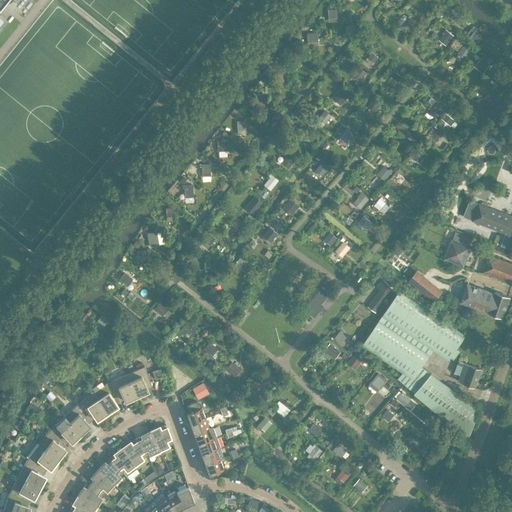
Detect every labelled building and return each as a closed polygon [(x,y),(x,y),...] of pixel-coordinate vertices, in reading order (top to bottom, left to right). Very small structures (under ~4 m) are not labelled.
[(0,0),(0,9),(5,3),(9,3),(11,0),(0,0)] [(336,18),(336,9),(327,9),(328,18),(336,18)] [(409,19),(407,23),(414,28),(418,22),(409,16),(408,18),(409,19)] [(472,27),(468,32),(471,34),(470,36),(475,39),(476,38),(478,40),(482,35),(480,33),(482,31),(477,27),(475,30),(472,27)] [(445,45),(453,36),(445,29),(442,33),(444,34),(438,40),(445,45)] [(317,41),(317,32),(306,33),(307,42),(317,41)] [(471,50),(464,44),(460,49),(468,55),(471,50)] [(378,57),(371,52),(368,57),(374,62),(378,57)] [(300,62),(300,53),(291,54),(291,62),(300,62)] [(490,65),(482,59),(478,64),(486,70),(490,65)] [(366,73),(358,67),(354,72),(361,78),(366,73)] [(402,76),(396,71),(392,76),(398,81),(402,76)] [(497,84),(504,76),(497,71),(491,79),(497,84)] [(284,87),(283,74),(274,74),(275,87),(284,87)] [(347,94),(341,89),(337,94),(343,99),(347,94)] [(374,96),(369,103),(379,110),(383,103),(374,96)] [(264,106),(264,97),(255,98),(255,106),(264,106)] [(437,103),(436,104),(432,109),(438,115),(444,108),(437,103)] [(330,116),(324,110),(320,115),(326,120),(330,116)] [(445,119),(451,125),(455,120),(448,115),(445,119)] [(245,129),(245,120),(236,121),(236,130),(245,129)] [(443,134),(437,128),(430,136),(436,142),(443,134)] [(347,144),(354,135),(348,130),(340,139),(347,144)] [(421,136),(415,130),(410,135),(417,140),(421,136)] [(314,138),(306,131),(302,137),(309,143),(314,138)] [(228,151),(227,139),(216,140),(217,151),(228,151)] [(424,158),(416,153),(412,158),(419,163),(424,158)] [(287,169),(295,160),(288,154),(280,164),(287,169)] [(322,176),(329,167),(321,161),(314,170),(322,176)] [(210,176),(210,163),(201,164),(202,177),(210,176)] [(385,179),(392,170),(390,168),(389,170),(384,167),(379,174),(385,179)] [(399,186),(405,179),(399,173),(393,181),(399,186)] [(271,190),(278,181),(271,175),(264,184),(271,190)] [(193,197),(193,184),(184,185),(184,198),(193,197)] [(360,209),(369,199),(361,192),(358,196),(359,197),(353,203),(360,209)] [(254,210),(261,202),(254,197),(253,196),(247,204),(248,205),(254,210)] [(385,203),(379,198),(374,205),(380,210),(385,203)] [(291,215),(298,206),(289,199),(283,208),(291,215)] [(470,205),(467,213),(474,216),(473,220),(507,233),(502,246),(511,249),(511,245),(511,216),(479,203),(477,208),(470,205)] [(175,216),(174,207),(165,208),(165,217),(175,216)] [(372,223),(364,216),(358,223),(367,229),(372,223)] [(237,231),(244,223),(237,217),(231,225),(237,231)] [(269,227),(262,236),(270,243),(278,233),(269,227)] [(158,241),(157,232),(147,233),(148,243),(158,241)] [(330,246),(336,238),(330,232),(323,240),(330,246)] [(210,246),(215,238),(208,233),(203,241),(210,246)] [(454,233),(445,259),(464,266),(473,240),(454,233)] [(342,257),(349,248),(342,242),(335,251),(342,257)] [(147,262),(145,250),(136,251),(138,264),(147,262)] [(393,250),(388,257),(393,261),(394,260),(396,261),(399,256),(398,255),(398,254),(393,250)] [(242,269),(248,260),(240,255),(235,264),(242,269)] [(511,263),(489,255),(483,272),(511,282),(511,263)] [(418,271),(411,280),(435,300),(442,291),(418,271)] [(127,286),(133,279),(125,272),(119,279),(127,286)] [(321,304),(333,289),(315,275),(293,302),(314,318),(324,306),(321,304)] [(376,312),(393,288),(382,279),(377,286),(380,289),(367,306),(376,312)] [(467,284),(461,302),(503,317),(510,297),(495,292),(495,294),(467,284)] [(380,321),(363,346),(402,373),(398,378),(416,394),(431,373),(422,365),(429,354),(433,349),(446,358),(455,344),(463,334),(415,301),(399,290),(383,314),(384,315),(380,321)] [(163,316),(168,309),(160,302),(155,309),(163,316)] [(473,312),(472,309),(468,307),(464,309),(463,313),(465,316),(468,318),(472,316),(473,312)] [(108,320),(102,314),(97,321),(104,326),(108,320)] [(190,338),(196,331),(185,323),(179,330),(190,338)] [(340,331),(335,337),(341,343),(347,336),(340,331)] [(212,356),(217,349),(208,342),(203,349),(212,356)] [(341,351),(330,343),(324,350),(335,358),(341,351)] [(354,356),(349,362),(355,368),(361,361),(354,356)] [(475,386),(482,369),(465,362),(459,360),(455,372),(460,374),(458,380),(475,386)] [(241,370),(232,362),(226,369),(236,377),(241,370)] [(144,366),(127,374),(137,396),(143,393),(142,392),(148,390),(147,388),(152,386),(144,366)] [(162,375),(160,368),(152,371),(155,378),(162,375)] [(379,372),(373,379),(380,384),(385,378),(379,372)] [(431,373),(416,394),(469,438),(480,408),(431,373)] [(137,396),(127,374),(109,382),(120,400),(124,398),(125,400),(129,398),(130,399),(137,396)] [(249,387),(254,391),(260,385),(255,381),(249,387)] [(120,400),(109,382),(94,392),(107,412),(113,408),(112,408),(117,405),(116,403),(120,400)] [(204,382),(192,388),(197,397),(208,392),(204,382)] [(407,394),(403,391),(396,399),(406,407),(411,400),(406,395),(407,394)] [(107,412),(94,392),(78,403),(91,420),(95,417),(96,418),(101,415),(101,416),(107,412)] [(289,409),(278,400),(272,408),(283,417),(289,409)] [(188,404),(187,406),(186,407),(188,412),(186,413),(190,424),(205,418),(199,402),(198,402),(196,402),(194,402),(193,402),(191,403),(190,403),(188,404)] [(91,420),(78,403),(64,416),(81,433),(86,429),(85,428),(89,424),(88,423),(91,420)] [(388,409),(382,415),(389,421),(394,414),(388,409)] [(81,433),(64,416),(50,429),(66,443),(69,440),(71,441),(75,437),(76,438),(81,433)] [(264,431),(271,423),(264,417),(257,425),(264,431)] [(205,418),(190,424),(194,434),(209,428),(205,418)] [(323,430),(313,422),(307,429),(317,437),(323,430)] [(155,428),(150,431),(159,450),(173,444),(166,424),(156,429),(155,428)] [(213,427),(209,428),(194,434),(197,444),(216,437),(213,427)] [(240,428),(232,431),(226,433),(228,437),(241,432),(240,428)] [(66,443),(50,429),(39,444),(58,459),(62,453),(61,452),(65,448),(63,447),(66,443)] [(145,434),(136,439),(146,456),(159,450),(150,431),(145,433),(145,434)] [(216,437),(197,444),(201,454),(220,447),(216,437)] [(127,444),(122,447),(135,465),(146,456),(136,439),(127,445),(127,444)] [(340,457),(346,449),(337,443),(332,450),(340,457)] [(58,459),(39,444),(27,459),(45,470),(48,467),(49,468),(53,463),(54,464),(58,459)] [(312,461),(322,450),(315,445),(306,456),(312,461)] [(118,451),(109,458),(123,473),(126,476),(137,468),(135,465),(122,447),(117,451),(118,451)] [(220,447),(201,454),(203,460),(205,464),(220,459),(224,457),(220,447)] [(102,465),(98,469),(114,483),(123,473),(109,458),(102,465)] [(45,470),(27,459),(18,476),(39,487),(43,481),(42,480),(45,475),(43,475),(45,470)] [(220,459),(205,464),(209,475),(224,469),(220,459)] [(340,484),(349,474),(343,468),(334,478),(340,484)] [(95,474),(87,482),(104,495),(114,483),(98,469),(94,473),(95,474)] [(39,487),(18,476),(9,492),(29,501),(31,497),(33,497),(35,493),(36,493),(39,487)] [(361,492),(367,485),(359,478),(352,485),(361,492)] [(81,490),(78,494),(96,506),(104,495),(87,482),(82,490),(81,490)] [(188,486),(177,491),(184,506),(193,502),(194,502),(188,486)] [(184,506),(177,491),(166,497),(175,511),(184,506)] [(29,501),(9,492),(3,510),(8,511),(27,511),(28,511),(27,511),(29,506),(27,505),(29,501)] [(98,511),(100,509),(96,506),(78,494),(75,500),(76,500),(70,509),(75,511),(98,511)] [(173,511),(175,511),(166,497),(157,504),(162,511),(173,511)] [(162,511),(157,504),(153,500),(144,509),(147,511),(162,511)]
